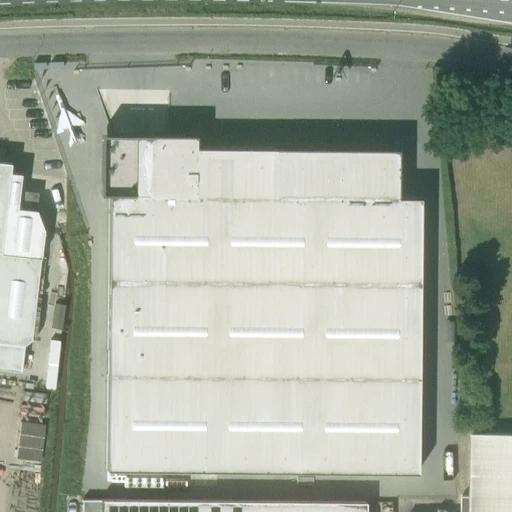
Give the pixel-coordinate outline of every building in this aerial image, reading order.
[(217,64),(214,88),(235,90),(238,67),(217,64)] [(100,134),(99,195),(107,195),(105,470),(416,473),(419,198),(397,197),(397,149),(195,147),(195,135),(167,135),(100,134)] [(9,173),(10,163),(0,162),(0,369),(19,372),(22,346),(30,347),(43,230),(36,210),(16,208),(20,174),(9,173)] [(511,511),(511,434),(509,435),(497,434),(472,434),(470,496),(461,496),(460,511),(511,511)] [(364,511),(364,504),(98,502),(98,499),(81,499),(80,511),(364,511)]
